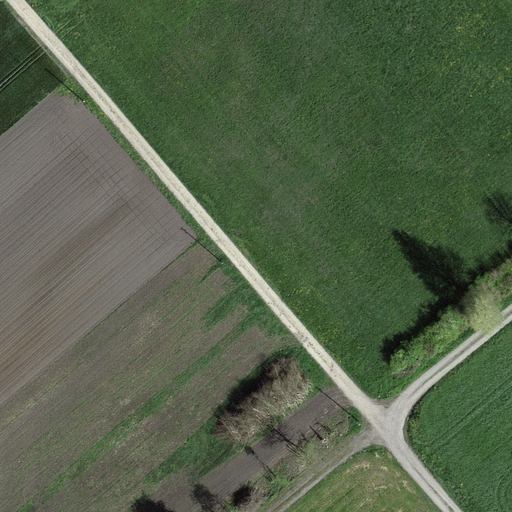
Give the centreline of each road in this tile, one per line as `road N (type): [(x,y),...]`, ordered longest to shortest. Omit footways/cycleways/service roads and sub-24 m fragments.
road 1 (track): [(17,0),(379,431)]
road 2 (track): [(379,431),(511,321)]
road 3 (track): [(284,511),(379,431)]
